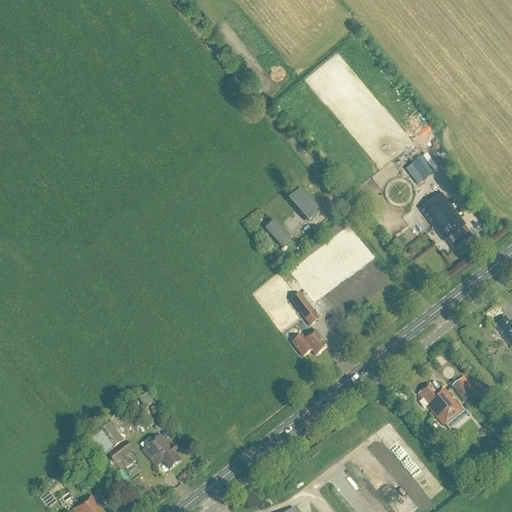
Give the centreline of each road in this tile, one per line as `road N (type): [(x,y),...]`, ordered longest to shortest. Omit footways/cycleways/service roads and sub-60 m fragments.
road 1 (primary): [(204,492),(353,375)]
road 2 (unclassified): [(216,506),(365,391)]
